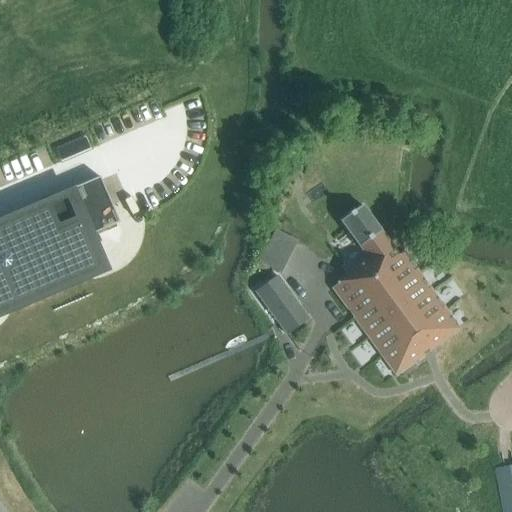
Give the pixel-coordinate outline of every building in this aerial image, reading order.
[(85,238),(119,224),(99,177),(32,205),(35,211),(0,225),(0,308),(98,267),(85,238)] [(347,277),(332,289),(395,376),(460,329),(431,290),(404,253),(398,257),(380,232),(372,221),(361,206),(340,221),(359,247),(366,257),(344,273),(347,277)] [(270,282),(255,293),(287,335),(308,319),(288,292),(277,277),(270,282)] [(356,387),(337,402),(362,433),(382,417),(356,387)] [(511,511),(511,467),(496,470),(503,511),(511,511)]
